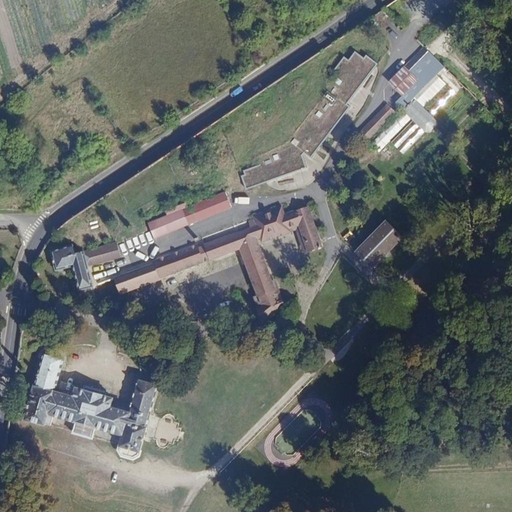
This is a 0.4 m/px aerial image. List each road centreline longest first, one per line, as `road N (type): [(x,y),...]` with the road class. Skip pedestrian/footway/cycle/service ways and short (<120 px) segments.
road 1 (tertiary): [(40,231),(375,0)]
road 2 (tertiary): [(2,398),(17,295),(40,231)]
road 3 (track): [(205,476),(225,486),(372,487)]
road 4 (track): [(0,99),(120,0)]
